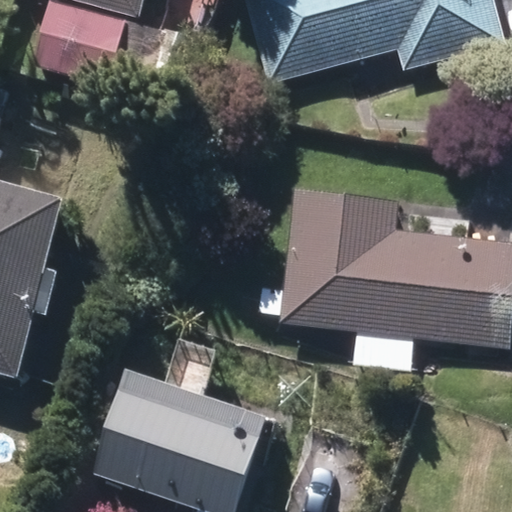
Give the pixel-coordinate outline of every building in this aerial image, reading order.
[(64,0),(143,21),(148,0),(64,0)] [(247,0),(270,90),(400,55),(406,76),(507,49),(494,0),(247,0)] [(114,74),(183,94),(197,47),(54,5),(35,69),(109,91),(114,74)] [(0,126),(9,96),(0,92),(0,126)] [(465,172),(395,157),(387,196),(456,211),(465,172)] [(0,376),(20,381),(66,203),(0,186),(0,376)] [(283,327),(511,353),(511,247),(396,235),(400,206),(299,194),(283,327)] [(96,479),(193,511),(242,511),(273,423),(210,401),(225,354),(180,338),(164,385),(131,374),(96,479)] [(300,509),(310,511),(345,511),(360,462),(317,450),(300,509)]
